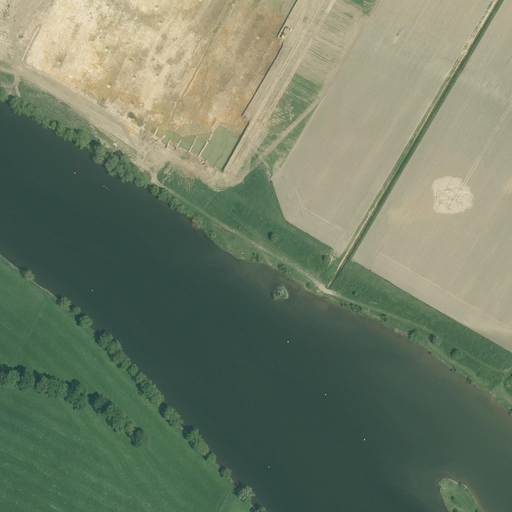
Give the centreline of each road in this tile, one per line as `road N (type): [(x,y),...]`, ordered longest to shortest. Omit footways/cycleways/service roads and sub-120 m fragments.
road 1 (track): [(391,0),(320,113),(248,192),(173,162),(25,74),(23,55),(49,0)]
road 2 (track): [(44,10),(320,113)]
